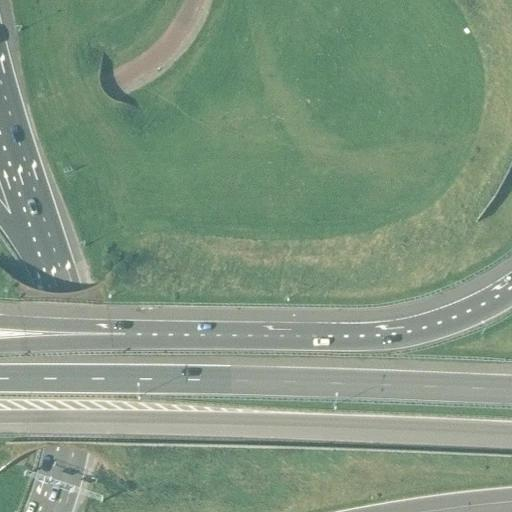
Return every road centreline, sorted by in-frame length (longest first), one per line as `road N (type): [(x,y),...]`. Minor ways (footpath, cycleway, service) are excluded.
road 1 (motorway): [(511,393),(0,378)]
road 2 (motorway): [(0,418),(511,430)]
road 3 (motorway): [(511,293),(473,315),(377,340),(133,339)]
road 4 (primary): [(44,511),(71,401),(45,266)]
road 5 (primary): [(45,266),(0,118)]
road 6 (motorway): [(133,339),(0,326)]
road 7 (motorway): [(133,339),(0,346)]
road 8 (motorway): [(384,511),(511,495)]
